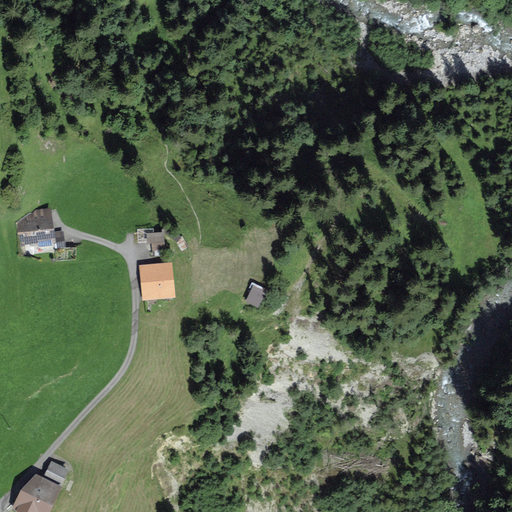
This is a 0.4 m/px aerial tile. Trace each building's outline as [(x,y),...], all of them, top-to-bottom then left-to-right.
[(34,210),(16,223),(18,246),(54,244),(50,209),(34,210)] [(163,236),(145,236),(145,246),(149,245),(149,254),(163,253),(163,236)] [(169,267),(134,269),(136,303),(171,301),(169,267)] [(245,300),(259,305),(266,287),(252,282),(245,300)] [(38,477),(13,511),(15,511),(52,511),(71,473),(55,465),(47,481),(38,477)]
